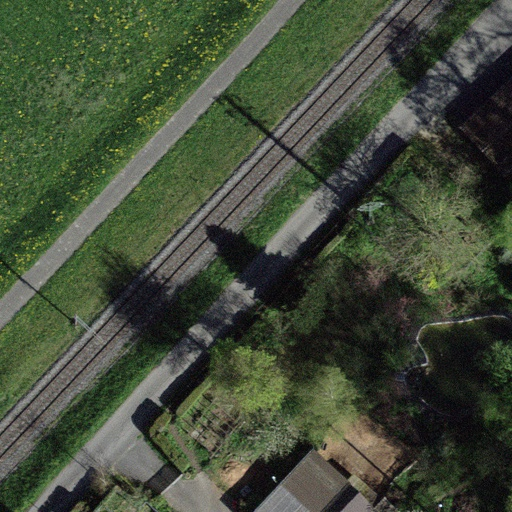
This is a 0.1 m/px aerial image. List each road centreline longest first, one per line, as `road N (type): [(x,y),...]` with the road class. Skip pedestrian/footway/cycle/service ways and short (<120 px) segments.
road 1 (residential): [(93,511),(511,63)]
road 2 (track): [(0,339),(293,0)]
